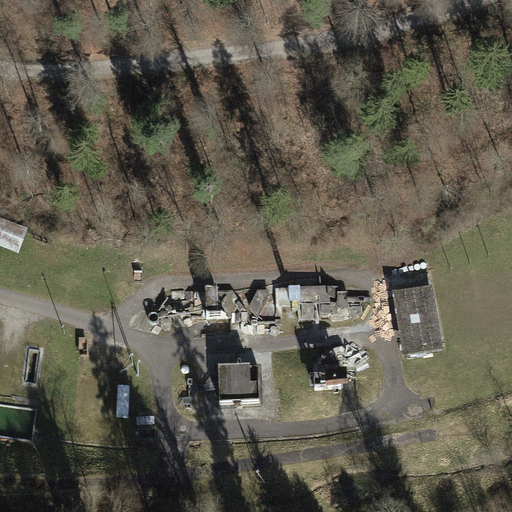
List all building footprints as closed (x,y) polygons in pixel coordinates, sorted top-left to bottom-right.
[(0,219),(0,245),(17,253),(26,230),(0,219)] [(433,285),(392,292),(403,356),(443,349),(433,285)] [(272,291),(273,334),(322,333),(322,320),(321,298),(321,289),(272,291)] [(141,310),(141,331),(162,331),(162,317),(206,316),(205,291),(158,294),(141,310)] [(239,291),(205,291),(206,316),(205,321),(226,320),(227,336),(234,335),(240,320),(239,291)] [(269,291),(255,293),(245,309),(252,324),(269,291)] [(363,296),(321,298),(322,320),(364,318),(363,296)] [(325,361),(316,361),(316,389),(344,389),(344,371),(366,371),(365,353),(354,353),(354,347),(336,347),(325,354),(325,361)] [(217,367),(218,403),(260,403),(260,367),(217,367)] [(128,390),(114,391),(114,422),(128,422),(128,390)]
